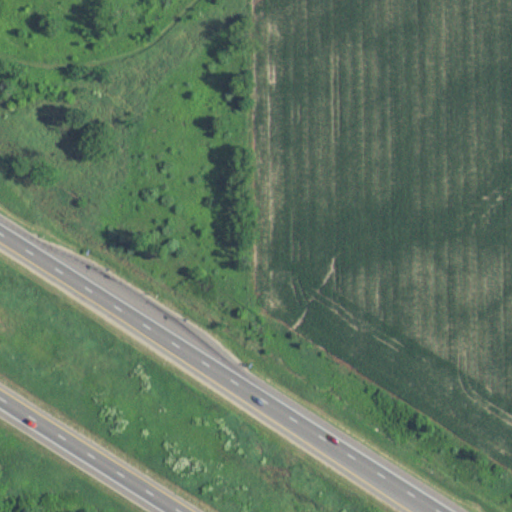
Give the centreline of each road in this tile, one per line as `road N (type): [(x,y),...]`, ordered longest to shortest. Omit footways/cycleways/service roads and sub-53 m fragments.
road 1 (motorway): [(435,511),(0,231)]
road 2 (motorway): [(0,403),(174,511)]
